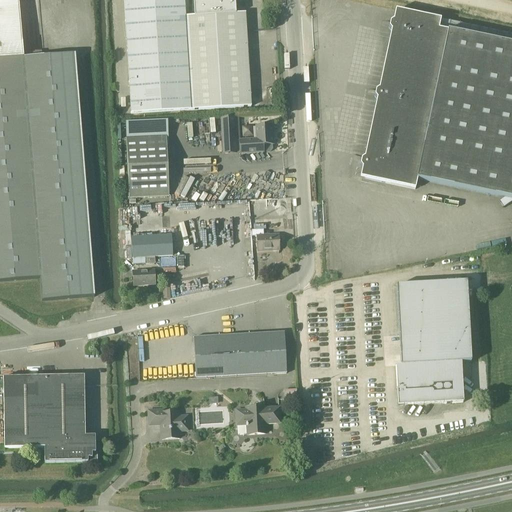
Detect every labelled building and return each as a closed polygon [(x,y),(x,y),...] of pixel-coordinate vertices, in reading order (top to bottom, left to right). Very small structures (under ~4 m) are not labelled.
[(18,0),(0,0),(0,283),(40,280),(42,302),(94,298),(75,56),(42,59),(41,51),(24,53),(25,60),(23,60),(18,0)] [(196,0),(195,1),(196,17),(185,18),(184,0),(123,0),(131,115),(191,112),(251,108),(245,14),(234,15),(233,0),(196,0)] [(511,201),(511,46),(439,31),(441,21),(400,12),(398,23),(393,22),(390,24),(389,29),(391,32),(396,33),(384,91),(379,90),(376,92),(375,97),(377,100),(382,101),(369,160),(364,159),(361,161),(360,166),(362,169),(367,170),(365,180),(415,191),(417,181),(511,201)] [(234,119),(221,120),(222,144),(235,143),(234,119)] [(166,123),(125,125),(129,199),(169,197),(166,123)] [(257,141),(240,142),(240,155),(263,153),(263,146),(273,146),(271,126),(256,127),(257,141)] [(347,273),(463,254),(458,225),(346,244),(348,259),(344,260),(347,273)] [(279,251),(278,236),(264,237),(263,231),(251,231),(252,238),(257,237),(258,252),(279,251)] [(173,257),(172,237),(131,239),(132,260),(173,257)] [(155,286),(154,272),(133,273),(133,287),(155,286)] [(401,366),(396,366),(397,389),(396,389),(396,391),(402,390),(402,396),(399,396),(400,405),(443,403),(443,404),(461,403),(463,403),(461,363),(468,363),(471,362),(466,282),(463,283),(396,286),(401,366)] [(193,339),(196,380),(287,375),(284,334),(193,339)] [(44,449),(45,465),(88,464),(88,465),(97,465),(97,454),(95,454),(95,437),(85,437),(84,377),(3,379),(4,450),(44,449)] [(283,391),(283,403),(297,402),(296,390),(283,391)] [(237,412),(238,426),(238,435),(248,435),(248,436),(266,435),(265,425),(280,424),(279,410),(265,411),(264,410),(246,410),(247,412),(237,412)] [(164,415),(164,412),(149,413),(149,427),(161,426),(162,440),(180,439),(179,429),(188,429),(187,418),(179,418),(178,414),(164,415)]
